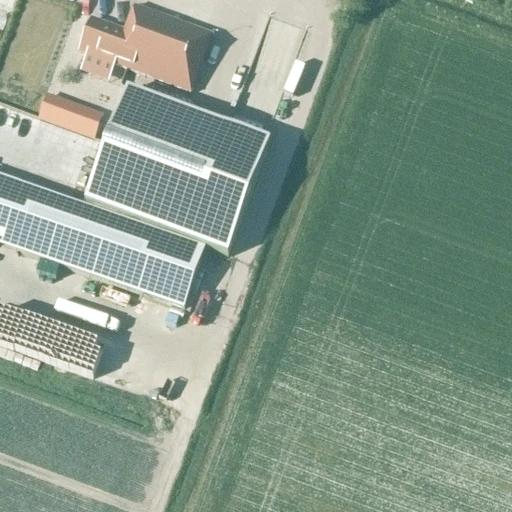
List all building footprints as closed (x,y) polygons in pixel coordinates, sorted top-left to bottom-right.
[(78,55),(192,96),(213,38),(135,9),(125,34),(91,21),(78,55)] [(261,123),(292,30),(258,18),(227,111),(261,123)] [(87,204),(85,208),(228,260),(270,147),(127,94),(87,204)] [(95,143),(103,120),(47,99),(39,122),(95,143)] [(206,253),(92,215),(0,183),(0,251),(185,314),(206,253)] [(71,365),(76,350),(21,331),(15,347),(71,365)] [(124,376),(122,385),(141,388),(142,379),(124,376)]
